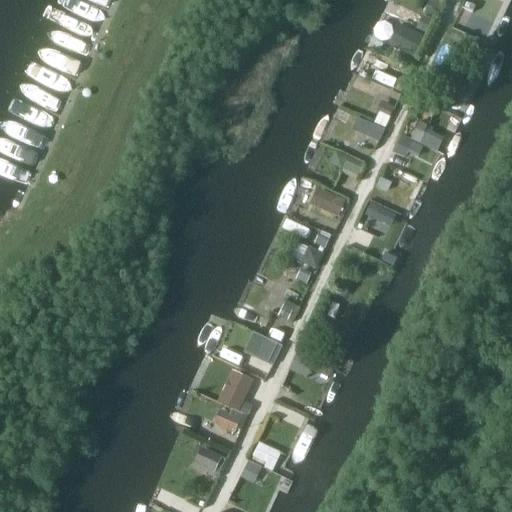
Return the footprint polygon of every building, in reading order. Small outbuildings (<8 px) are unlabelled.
[(434,18),(441,4),(432,0),(430,0),(424,13),(434,18)] [(427,35),(434,20),(423,15),(416,29),(427,35)] [(399,25),(388,45),(415,59),(425,38),(399,25)] [(442,48),(434,65),(449,72),(459,53),(446,46),(442,48)] [(401,92),(404,85),(397,82),(394,89),(401,92)] [(432,106),(438,92),(424,86),(419,100),(432,106)] [(382,101),(376,114),(389,120),(395,107),(382,101)] [(419,143),(428,125),(420,121),(411,139),(419,143)] [(367,127),(362,139),(378,146),(383,134),(367,127)] [(348,157),(341,172),(357,180),(364,164),(348,157)] [(317,189),(310,205),(338,218),(345,201),(317,189)] [(370,206),(365,216),(376,221),(382,209),(371,204),(370,206)] [(325,249),(330,239),(318,233),(314,244),(325,249)] [(298,243),(291,257),(303,262),(317,269),(324,255),(309,248),(298,243)] [(307,285),(312,274),(301,269),(295,280),(307,285)] [(332,293),(344,300),(352,285),(340,279),(332,293)] [(254,333),(245,352),(272,366),(282,347),(254,333)] [(298,352),(290,371),(307,378),(315,359),(298,352)] [(242,378),(234,397),(222,391),(217,402),(237,412),(251,383),(242,378)] [(222,406),(219,412),(233,418),(227,430),(235,433),(236,429),(241,431),(247,417),(222,406)] [(260,443),(253,456),(267,464),(265,468),(272,472),(281,454),(260,443)] [(218,475),(226,459),(201,448),(194,464),(218,475)] [(253,484),(261,467),(249,461),(241,478),(253,484)]
